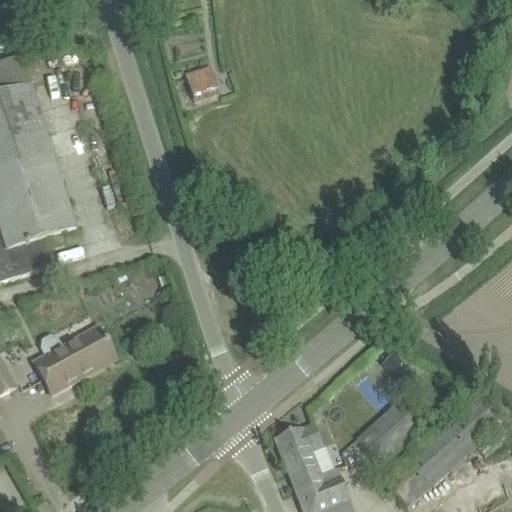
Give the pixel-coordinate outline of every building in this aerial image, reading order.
[(0,286),(33,276),(52,270),(43,242),(75,232),(21,60),(0,66),(0,286)] [(193,105),(212,99),(218,97),(210,73),(185,81),(193,105)] [(51,242),(54,251),(64,248),(61,239),(51,242)] [(250,288),(264,283),(258,265),(244,270),(250,288)] [(33,366),(51,398),(80,382),(79,380),(114,361),(99,333),(64,352),(59,343),(51,340),(43,345),(40,353),(44,360),(33,366)] [(0,399),(15,390),(0,362),(0,399)] [(407,511),(422,497),(474,450),(485,462),(502,446),(491,434),(499,427),(475,401),(383,483),(407,511)] [(378,468),(419,432),(396,407),(356,443),(378,468)] [(292,489),(320,478),(311,455),(323,450),(313,427),(274,443),(292,489)] [(320,478),(292,489),(300,511),(351,511),(335,472),(320,478)]
